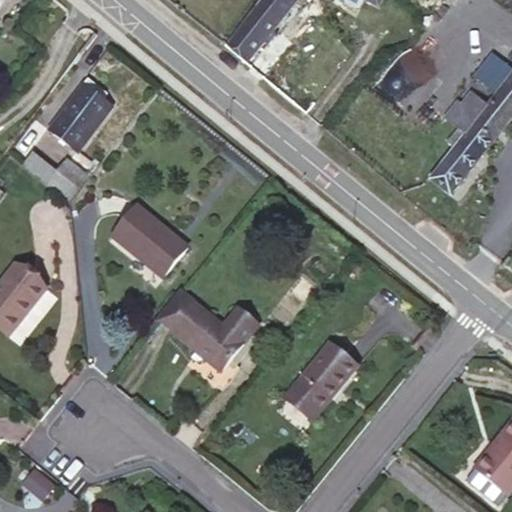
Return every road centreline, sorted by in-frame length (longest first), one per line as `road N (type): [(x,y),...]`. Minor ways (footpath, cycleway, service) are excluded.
road 1 (secondary): [(117,0),(492,306)]
road 2 (residential): [(317,511),(492,306)]
road 3 (residential): [(97,406),(248,511)]
road 4 (unknown): [(462,281),(511,163)]
